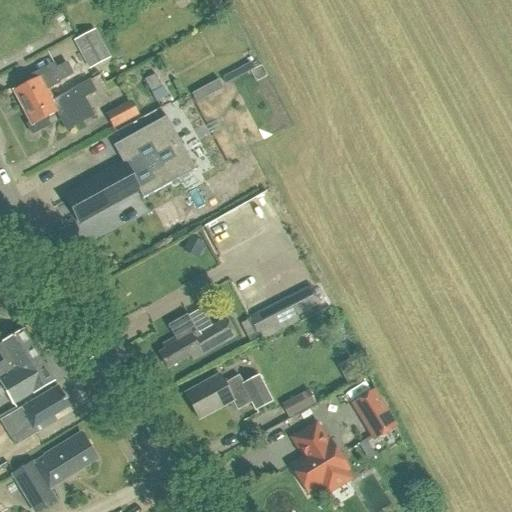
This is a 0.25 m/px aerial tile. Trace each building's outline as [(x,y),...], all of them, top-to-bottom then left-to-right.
[(71,39),(85,68),(105,57),(91,29),(71,39)] [(13,91),(22,109),(50,94),(47,90),(59,84),(58,82),(72,75),(66,64),(56,69),(53,64),(37,73),(40,77),(13,91)] [(102,79),(107,98),(130,91),(125,72),(102,79)] [(154,74),(143,80),(156,101),(166,95),(154,74)] [(25,125),(30,135),(46,127),(43,119),(57,113),(66,131),(93,116),(83,98),(94,92),(89,82),(71,91),(72,92),(53,101),(50,94),(22,109),(29,123),(25,125)] [(104,114),(111,128),(136,115),(128,101),(104,114)] [(64,197),(66,197),(80,222),(78,223),(79,224),(80,223),(138,191),(143,199),(195,171),(166,117),(113,146),(123,164),(65,195),(64,197)] [(190,237),(185,244),(200,252),(204,245),(190,237)] [(248,317),(259,339),(298,320),(295,314),(319,303),(310,285),(248,317)] [(164,350),(158,354),(167,369),(189,357),(192,361),(203,355),(235,337),(226,320),(198,336),(186,316),(169,326),(175,338),(162,346),(164,350)] [(0,377),(17,367),(18,369),(19,370),(40,358),(23,330),(2,343),(0,344),(0,355),(4,362),(0,363),(0,377)] [(0,395),(6,392),(13,405),(32,393),(33,394),(54,381),(40,358),(19,370),(18,369),(0,380),(0,395)] [(238,377),(223,384),(219,375),(184,394),(199,420),(232,402),(237,411),(251,403),(256,411),(272,403),(257,376),(242,384),(238,377)] [(346,400),(371,440),(394,426),(370,385),(346,400)] [(57,386),(0,420),(0,424),(9,439),(14,447),(35,434),(56,422),(53,417),(70,407),(57,386)] [(288,420),(315,405),(308,392),(281,406),(288,420)] [(321,485),(326,493),(348,479),(343,471),(345,470),(329,444),(327,445),(315,426),(293,439),(305,458),(292,466),(308,493),(321,485)] [(37,511),(55,501),(47,489),(96,459),(80,434),(45,456),(46,457),(32,465),(32,464),(13,476),(35,511),(37,511)]
